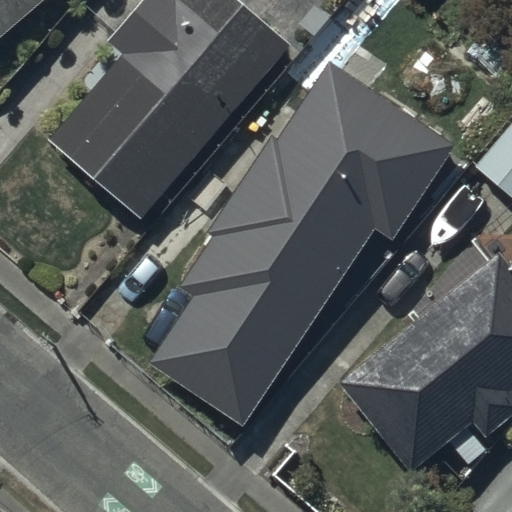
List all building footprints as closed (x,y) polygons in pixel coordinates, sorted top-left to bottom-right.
[(0,0),(0,22),(27,0),(0,0)] [(115,51),(43,133),(137,216),(285,47),(231,0),(136,0),(102,40),(115,51)] [(136,358),(240,425),(369,229),(393,245),(465,137),(313,37),(154,279),(178,295),(136,358)] [(511,113),(469,161),(511,199),(511,113)] [(511,265),(494,243),(335,375),(407,464),(469,414),(483,431),(511,407),(511,390),(508,385),(511,381),(511,265)]
